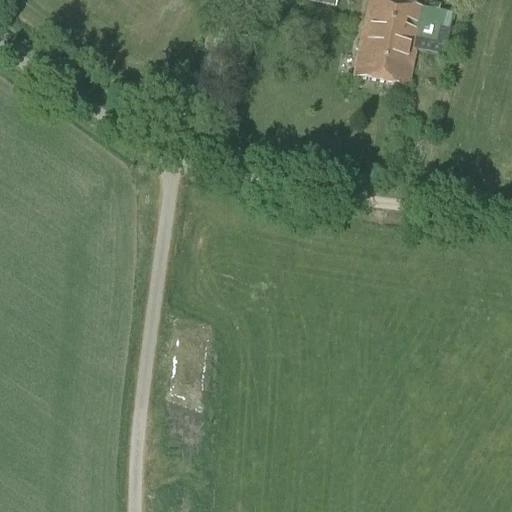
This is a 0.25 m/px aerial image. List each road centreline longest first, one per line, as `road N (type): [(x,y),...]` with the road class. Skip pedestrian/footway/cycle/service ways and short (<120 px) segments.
road 1 (unclassified): [(137,511),(137,440),(173,159)]
road 2 (track): [(173,159),(301,190),(511,221)]
road 3 (unclassified): [(173,159),(0,49)]
road 4 (unclassified): [(173,159),(236,0)]
